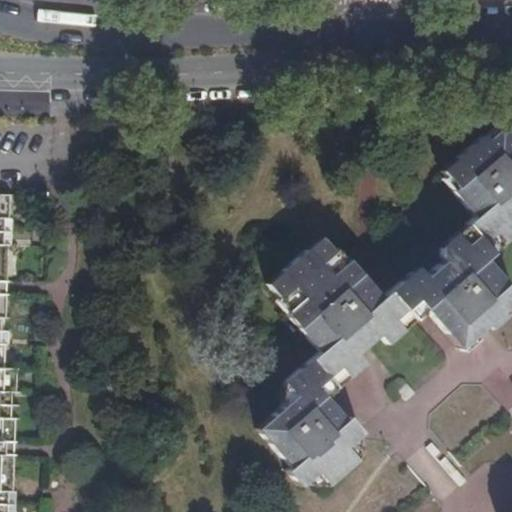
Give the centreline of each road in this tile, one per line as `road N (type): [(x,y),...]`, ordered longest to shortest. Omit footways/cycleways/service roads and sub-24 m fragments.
road 1 (secondary): [(511,38),(62,27),(0,15)]
road 2 (secondary): [(0,70),(511,76)]
